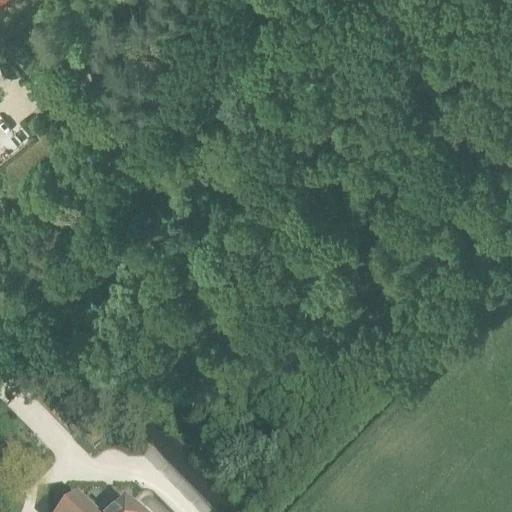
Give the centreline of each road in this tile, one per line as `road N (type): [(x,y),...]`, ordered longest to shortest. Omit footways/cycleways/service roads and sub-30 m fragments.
road 1 (residential): [(0,329),(77,226),(203,0)]
road 2 (residential): [(185,511),(153,479),(67,452)]
